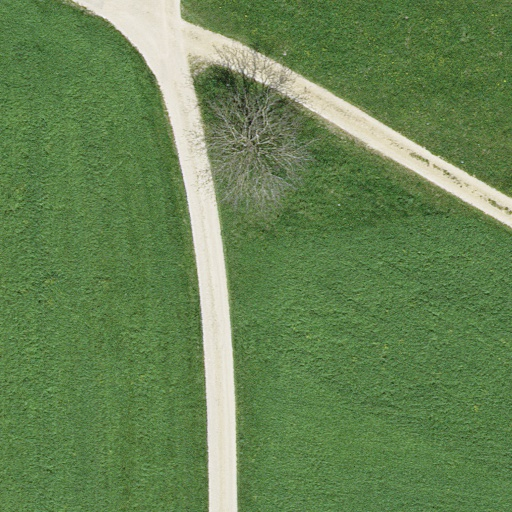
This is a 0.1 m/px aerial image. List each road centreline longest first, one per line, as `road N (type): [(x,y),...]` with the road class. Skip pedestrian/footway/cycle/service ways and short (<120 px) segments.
road 1 (track): [(220,511),(206,232),(161,0)]
road 2 (track): [(75,0),(228,66),(511,212)]
